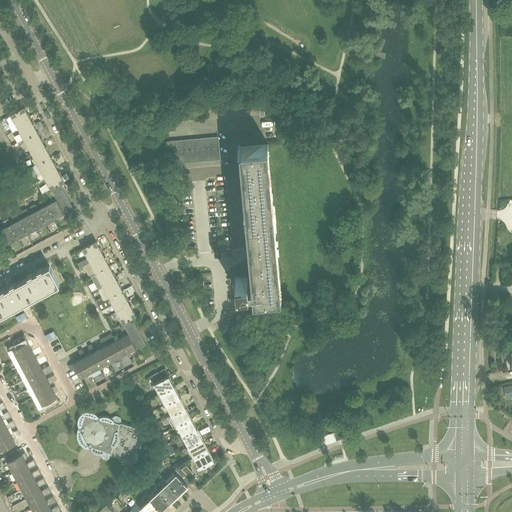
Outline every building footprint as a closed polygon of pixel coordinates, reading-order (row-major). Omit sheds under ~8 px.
[(24,106),(11,113),(18,128),(25,124),(24,120),(30,117),(24,106)] [(18,128),(24,139),(38,131),(30,117),(24,120),(25,124),(18,128)] [(24,139),(31,153),(38,149),(37,145),(43,142),(38,131),(24,139)] [(31,153),(37,163),(51,156),(43,142),(37,145),(38,149),(31,153)] [(281,293),(281,291),(267,143),(240,146),(252,276),(235,277),(236,286),(233,286),(234,297),(239,296),(239,289),(253,288),(253,295),(281,293)] [(57,166),(51,156),(37,163),(45,177),(52,174),(51,170),(57,166)] [(64,181),(57,166),(51,170),(52,174),(45,177),(51,188),(60,184),(64,181)] [(0,190),(10,186),(6,177),(0,180),(0,190)] [(66,195),(60,184),(51,188),(52,192),(57,200),(66,195)] [(0,201),(15,194),(10,186),(0,190),(0,201)] [(19,202),(15,194),(0,201),(0,205),(3,211),(19,202)] [(68,200),(66,195),(57,200),(59,205),(68,200)] [(71,205),(68,200),(59,205),(62,210),(71,205)] [(8,220),(24,211),(19,202),(3,211),(8,220)] [(64,213),(65,215),(74,210),(71,205),(62,210),(64,213)] [(12,228),(28,219),(24,211),(8,220),(12,228)] [(33,228),(28,219),(12,228),(17,236),(33,228)] [(38,237),(33,228),(17,236),(21,245),(38,237)] [(83,248),(90,261),(96,258),(95,253),(101,250),(96,240),(83,248)] [(109,265),(101,250),(95,253),(96,258),(90,261),(96,272),(109,265)] [(37,271),(33,274),(32,274),(21,280),(31,298),(59,284),(49,265),(37,272),(37,271)] [(115,275),(109,265),(96,272),(103,286),(109,283),(109,278),(115,275)] [(122,290),(115,275),(109,278),(109,283),(103,286),(109,297),(122,290)] [(10,286),(5,288),(5,289),(0,291),(0,306),(4,313),(31,298),(21,280),(10,286)] [(109,297),(117,311),(123,308),(122,304),(128,300),(122,290),(109,297)] [(123,322),(131,318),(136,315),(128,300),(122,304),(123,308),(117,311),(123,322)] [(126,328),(128,333),(129,334),(138,329),(131,318),(123,322),(124,324),(126,328)] [(124,335),(119,338),(126,352),(136,347),(134,344),(131,339),(129,334),(128,333),(126,328),(121,331),(124,335)] [(140,334),(138,330),(138,329),(129,334),(131,339),(140,334)] [(143,339),(140,334),(131,339),(134,344),(143,339)] [(24,335),(9,343),(13,349),(27,341),(24,335)] [(113,337),(108,340),(110,343),(117,357),(126,352),(119,338),(114,340),(113,337)] [(146,344),(145,343),(143,339),(134,344),(136,347),(137,349),(146,344)] [(27,342),(27,341),(13,349),(18,358),(32,351),(30,346),(33,345),(30,340),(27,342)] [(103,342),(98,345),(100,348),(108,362),(117,357),(110,343),(105,345),(103,342)] [(94,347),(89,349),(91,353),(99,367),(108,362),(100,348),(96,350),(94,347)] [(32,351),(18,358),(23,367),(37,360),(35,356),(38,354),(35,349),(32,351)] [(85,352),(80,354),(82,358),(90,372),(99,367),(91,353),(87,355),(85,352)] [(71,359),(73,363),(75,368),(76,368),(80,377),(90,372),(82,358),(78,360),(76,357),(71,359)] [(37,360),(23,367),(28,376),(42,369),(40,365),(43,363),(40,358),(37,360)] [(42,369),(28,376),(32,385),(47,378),(44,374),(48,372),(45,367),(42,369)] [(150,376),(154,382),(160,393),(174,385),(165,368),(150,376)] [(47,378),(32,385),(37,395),(52,387),(49,383),(53,381),(50,376),(47,378)] [(511,383),(503,386),(506,398),(511,396),(511,383)] [(160,393),(165,404),(180,396),(174,385),(160,393)] [(52,387),(37,395),(42,404),(51,400),(56,397),(57,396),(54,392),(58,391),(55,386),(52,387)] [(165,404),(171,414),(185,406),(180,396),(165,404)] [(191,417),(185,406),(171,414),(166,417),(172,427),(176,425),(177,425),(191,417)] [(82,445),(83,446),(85,447),(87,448),(90,448),(91,450),(92,451),(93,452),(94,452),(95,453),(98,454),(100,454),(103,454),(105,453),(109,455),(110,456),(123,458),(124,460),(124,461),(126,462),(127,463),(128,463),(130,463),(132,463),(133,462),(134,462),(135,461),(136,460),(137,458),(138,456),(138,455),(138,453),(137,452),(138,450),(138,449),(139,449),(140,448),(141,447),(141,445),(141,444),(141,443),(140,442),(141,439),(142,439),(143,439),(144,438),(145,438),(145,437),(145,436),(145,435),(145,434),(144,433),(143,433),(143,431),(142,428),(141,427),(121,423),(120,423),(116,423),(113,419),(111,418),(109,416),(107,416),(106,416),(105,415),(104,415),(103,416),(100,416),(99,416),(98,416),(97,416),(97,415),(95,413),(93,412),(92,411),(90,411),(88,411),(86,411),(85,411),(84,412),(82,412),(81,413),(80,414),(79,415),(78,416),(78,417),(78,418),(77,419),(77,421),(77,423),(77,424),(78,426),(78,427),(78,428),(77,428),(77,430),(76,432),(76,433),(76,435),(77,437),(77,439),(78,440),(79,443),(80,444),(82,445)] [(177,425),(182,435),(197,427),(191,417),(177,425)] [(6,424),(0,426),(0,438),(11,433),(8,429),(11,427),(9,422),(6,424)] [(182,435),(188,446),(203,438),(197,427),(182,435)] [(11,433),(0,438),(0,447),(1,450),(16,442),(13,438),(16,436),(13,431),(11,433)] [(334,432),(323,435),(326,444),(336,440),(334,432)] [(188,446),(193,456),(208,449),(203,438),(188,446)] [(170,455),(176,452),(174,447),(172,447),(170,443),(165,445),(170,455)] [(4,456),(7,461),(21,454),(18,449),(4,456)] [(214,460),(208,449),(193,456),(199,468),(214,460)] [(21,454),(7,461),(12,471),(26,463),(21,453),(21,454)] [(12,471),(17,480),(31,472),(26,463),(12,471)] [(180,469),(176,473),(167,482),(178,493),(192,480),(180,469)] [(17,480),(22,489),(36,481),(31,472),(17,480)] [(22,489),(26,498),(41,490),(36,481),(22,489)] [(167,482),(158,490),(169,502),(178,493),(167,482)] [(26,498),(31,507),(46,499),(41,490),(26,498)] [(158,490),(149,498),(161,510),(169,502),(158,490)] [(149,498),(141,506),(146,511),(158,511),(161,510),(149,498)] [(31,507),(33,511),(44,511),(51,509),(46,499),(31,507)]
